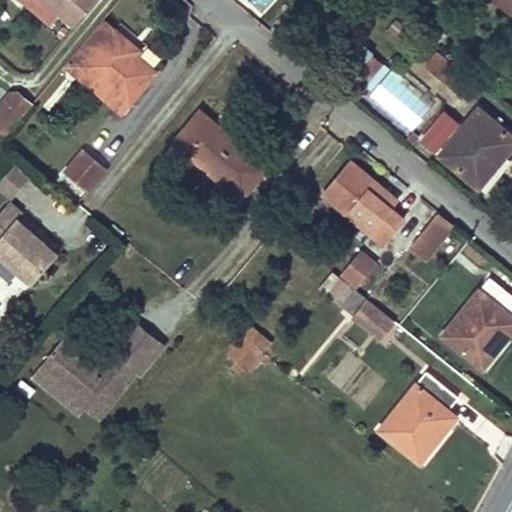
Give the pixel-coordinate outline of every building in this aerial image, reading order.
[(60,13),(45,0),(20,0),(50,25),(60,13)] [(96,0),(45,0),(60,13),(74,25),(96,0)] [(511,0),(496,0),(511,13),(511,0)] [(156,71),(134,53),(133,54),(127,50),(132,44),(104,20),(74,56),(130,102),(156,71)] [(436,42),(445,32),(430,20),(422,30),(436,42)] [(136,54),(139,49),(132,44),(127,50),(133,54),(134,53),(136,54)] [(365,85),(383,64),(360,45),(342,66),(365,85)] [(471,77),(441,52),(428,65),(460,92),(471,77)] [(130,102),(74,56),(66,65),(123,112),(130,102)] [(0,136),(3,140),(34,104),(21,93),(20,93),(19,93),(19,92),(18,92),(17,92),(15,92),(15,93),(14,93),(13,93),(12,93),(11,94),(9,95),(0,106),(0,136)] [(505,155),(511,146),(511,135),(479,107),(441,154),(475,182),(501,152),(505,155)] [(268,166),(224,130),(222,132),(216,127),(218,124),(201,111),(175,141),(242,197),(268,166)] [(436,150),(456,126),(442,115),(422,139),(436,150)] [(88,192),(108,169),(85,149),(65,172),(88,191),(88,192)] [(481,188),(502,163),(500,162),(505,155),(501,152),(475,182),(481,188)] [(322,194),(385,246),(415,210),(352,158),(322,194)] [(17,160),(0,180),(0,187),(13,199),(33,175),(17,160)] [(30,235),(34,232),(18,218),(23,212),(10,200),(0,212),(0,253),(32,283),(58,253),(43,239),(40,242),(30,235)] [(426,258),(452,226),(437,213),(410,245),(426,258)] [(43,239),(34,232),(30,235),(40,242),(43,239)] [(363,246),(341,272),(358,287),(380,261),(363,246)] [(354,314),(367,298),(335,272),(322,288),(354,314)] [(511,330),(511,315),(511,314),(511,313),(511,294),(490,277),(444,334),(483,366),(511,330)] [(390,316),(367,298),(354,314),(353,315),(376,333),(390,316)] [(380,337),(394,320),(390,316),(376,333),(380,337)] [(249,376),(276,342),(249,320),(222,354),(249,376)] [(96,374),(59,343),(32,375),(80,414),(87,406),(100,417),(137,372),(141,374),(165,345),(137,322),(113,351),(120,356),(111,367),(102,378),(96,374)] [(101,368),(63,337),(59,343),(96,374),(101,368)] [(111,367),(120,356),(113,351),(104,362),(111,367)] [(420,460),(456,415),(448,409),(458,397),(427,371),(381,429),(420,460)]
